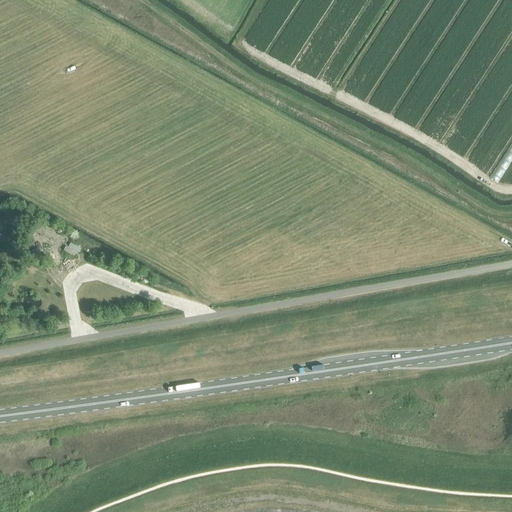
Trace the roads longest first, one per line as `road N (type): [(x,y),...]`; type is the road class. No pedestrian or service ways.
road 1 (unclassified): [(511,263),(0,353)]
road 2 (primary): [(0,416),(511,342)]
road 3 (unknown): [(138,0),(232,67),(494,211),(511,211)]
